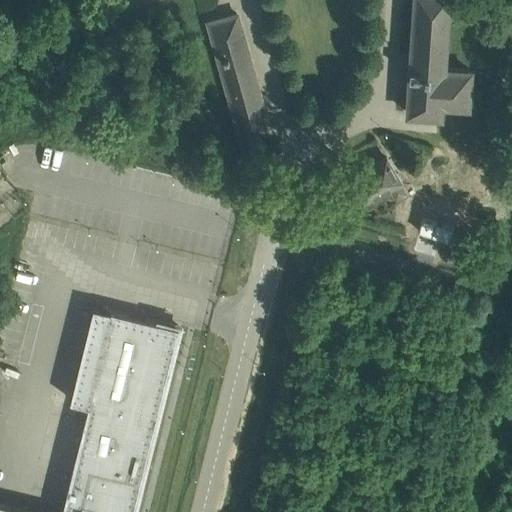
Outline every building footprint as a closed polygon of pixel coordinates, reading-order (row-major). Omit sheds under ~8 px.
[(444,68),(448,0),(415,0),(408,112),(441,114),(442,103),(468,105),(471,69),(444,68)] [(248,160),(262,156),(256,133),(270,129),(237,14),(209,21),(248,160)] [(397,198),(407,191),(387,157),(350,178),(363,201),(390,186),(397,198)] [(482,203),(494,205),(500,178),(489,175),(482,203)] [(0,511),(132,511),(165,382),(80,361),(70,399),(89,403),(61,511),(46,511),(0,500),(0,511)]
